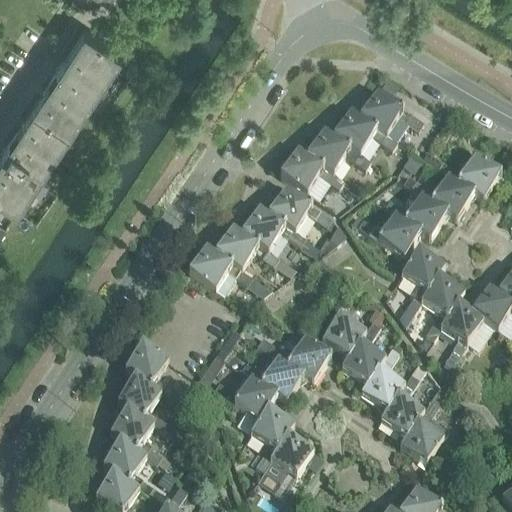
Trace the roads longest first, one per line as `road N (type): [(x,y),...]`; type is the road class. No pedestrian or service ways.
road 1 (tertiary): [(0,488),(281,59),(322,25)]
road 2 (tertiary): [(322,25),(359,30),(511,120)]
